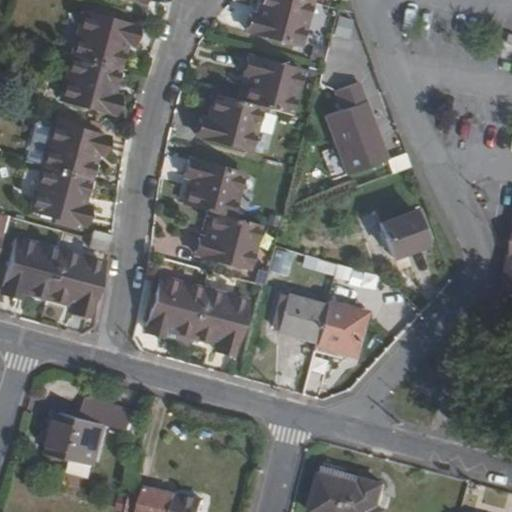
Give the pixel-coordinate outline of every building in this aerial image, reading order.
[(300,44),(312,1),(311,0),(262,0),(258,15),(251,13),(247,30),(300,44)] [(137,26),(84,12),(72,55),(60,98),(114,113),(118,96),(111,94),(118,68),(126,41),(133,44),(137,26)] [(200,118),(195,135),(249,150),(261,106),(290,114),(302,70),(249,56),(244,73),(251,75),(244,102),(215,94),(207,120),(200,118)] [(347,175),(387,160),(365,100),(325,116),(347,175)] [(107,137),(54,123),(42,166),(31,210),(84,224),(88,207),(81,205),(88,178),(95,152),(103,154),(107,137)] [(230,217),(242,173),(189,159),(184,176),(191,178),(184,204),(213,212),(206,239),(199,237),(195,254),(248,268),(260,225),(230,217)] [(421,208),(379,224),(391,256),(393,256),(405,251),(425,244),(424,243),(433,240),(421,208)] [(89,248),(106,252),(111,235),(94,231),(89,248)] [(88,315),(103,262),(15,239),(1,292),(18,296),(20,289),(73,303),(71,311),(88,315)] [(408,261),(405,251),(393,256),(396,265),(408,261)] [(348,279),(351,267),(307,256),(304,267),(348,279)] [(232,354),(247,301),(160,277),(145,330),(162,335),(164,328),(217,342),(215,349),(232,354)] [(316,342),(326,304),(286,293),(276,332),(316,342)] [(355,354),(366,312),(327,302),(326,304),(316,342),(315,344),(338,350),(355,354)] [(360,310),(362,304),(356,302),(354,309),(360,310)] [(336,356),(338,350),(315,344),(314,350),(336,356)] [(130,431),(135,411),(87,399),(82,418),(59,412),(48,453),(97,466),(108,425),(130,431)] [(379,508),(386,484),(324,466),(311,511),(387,511),(388,510),(379,508)] [(200,511),(203,500),(133,484),(124,511),(200,511)] [(124,511),(128,500),(122,498),(119,510),(124,511)]
